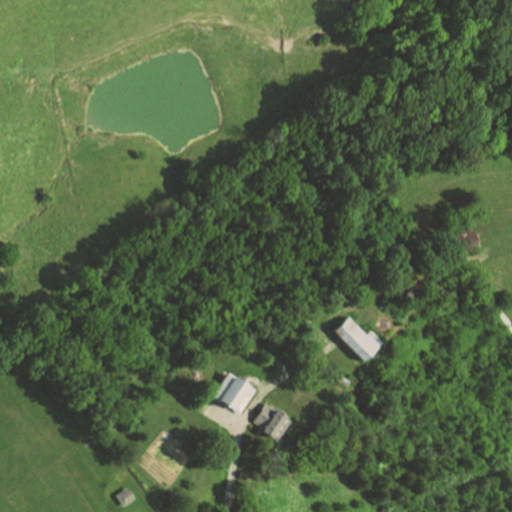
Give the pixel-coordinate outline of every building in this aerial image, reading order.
[(464,224),(472,245),(454,251),(446,230),(464,224)] [(411,278),(418,289),(397,301),(390,290),(411,278)] [(352,360),(375,340),(364,328),(358,333),(343,315),(326,329),(336,340),(352,360)] [(233,412),(249,388),(224,371),(207,395),(233,412)] [(271,438),(282,422),(276,417),(278,415),(260,402),(247,420),(255,425),(252,429),(262,436),(264,433),(271,438)] [(204,428),(210,432),(202,445),(196,441),(204,428)] [(119,505),(131,497),(123,487),(112,494),(119,505)]
